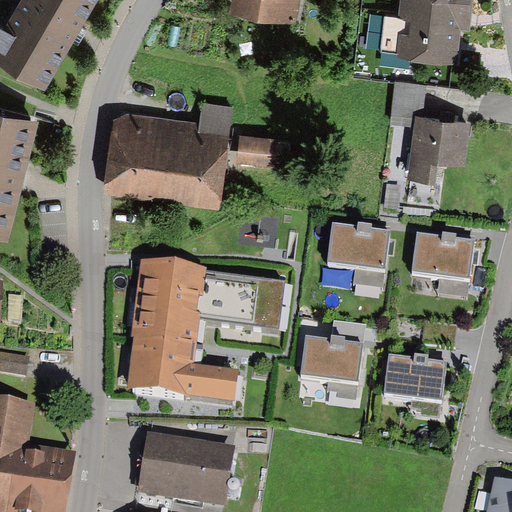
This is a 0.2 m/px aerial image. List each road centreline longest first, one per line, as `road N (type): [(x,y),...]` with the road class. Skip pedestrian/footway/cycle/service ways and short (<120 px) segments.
road 1 (residential): [(145,0),(111,65),(90,152),(94,409),(82,511)]
road 2 (residential): [(511,256),(472,442)]
